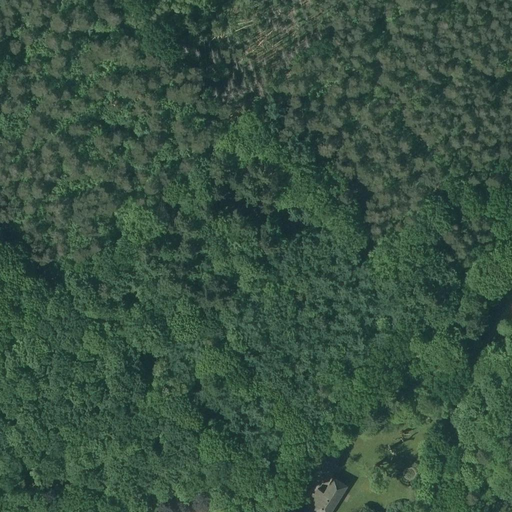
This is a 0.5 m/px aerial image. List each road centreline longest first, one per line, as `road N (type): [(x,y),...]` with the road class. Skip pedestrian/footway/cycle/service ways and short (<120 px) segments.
road 1 (track): [(0,221),(283,511)]
road 2 (track): [(443,511),(480,348),(511,308)]
road 3 (track): [(235,463),(115,511)]
